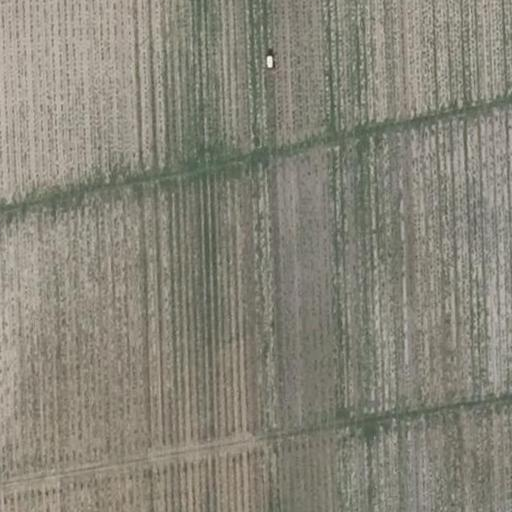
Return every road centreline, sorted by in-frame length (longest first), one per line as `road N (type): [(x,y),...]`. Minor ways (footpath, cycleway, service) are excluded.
road 1 (track): [(511,98),(0,205)]
road 2 (track): [(511,393),(0,484)]
